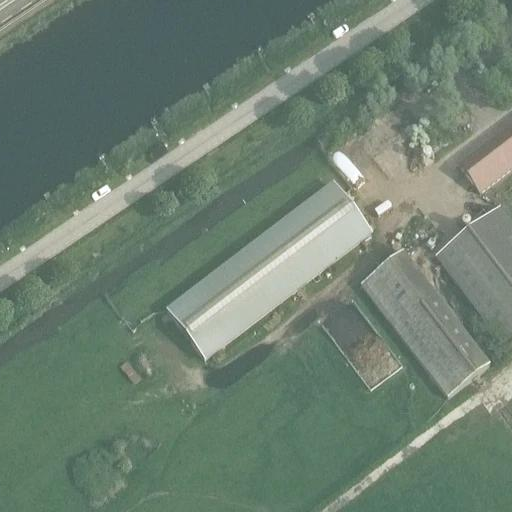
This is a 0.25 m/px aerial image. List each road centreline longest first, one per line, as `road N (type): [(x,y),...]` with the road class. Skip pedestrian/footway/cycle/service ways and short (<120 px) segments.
road 1 (unclassified): [(0,279),(415,0)]
road 2 (track): [(511,370),(328,511)]
road 3 (unknown): [(511,97),(364,201)]
